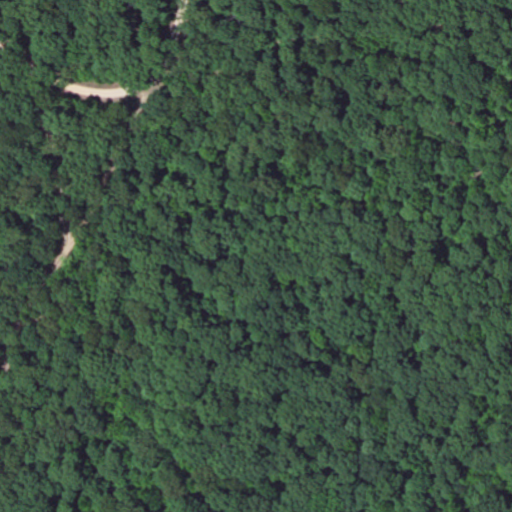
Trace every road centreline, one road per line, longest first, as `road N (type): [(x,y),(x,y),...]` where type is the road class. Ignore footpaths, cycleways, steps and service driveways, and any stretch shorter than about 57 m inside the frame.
road 1 (residential): [(0,391),(27,310),(118,161),(146,81)]
road 2 (residential): [(0,45),(79,87),(133,89),(164,54),(181,0)]
road 3 (residential): [(45,72),(69,242)]
